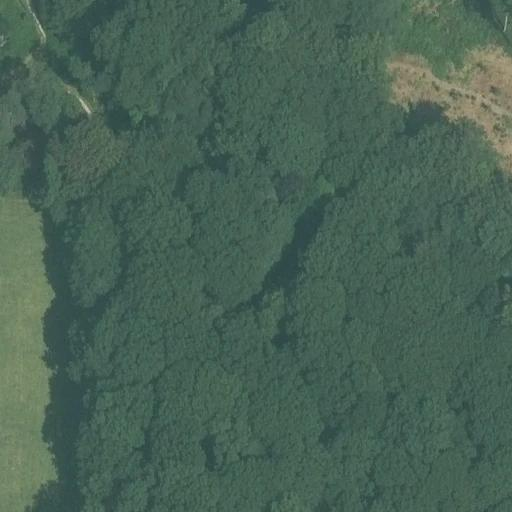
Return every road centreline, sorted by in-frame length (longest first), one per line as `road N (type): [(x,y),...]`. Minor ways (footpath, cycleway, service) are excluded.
road 1 (track): [(511,323),(210,74)]
road 2 (track): [(142,138),(139,511)]
road 3 (track): [(154,10),(142,24),(142,138)]
